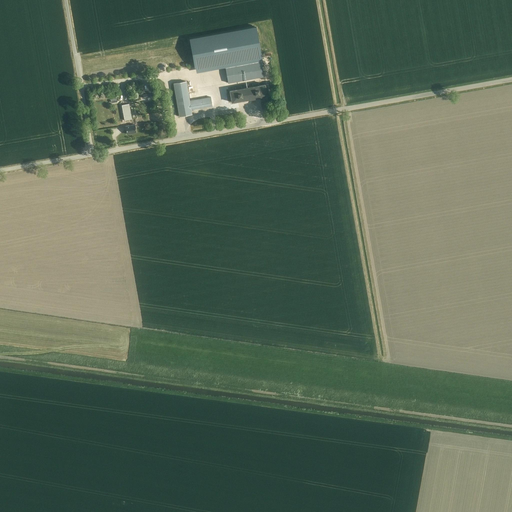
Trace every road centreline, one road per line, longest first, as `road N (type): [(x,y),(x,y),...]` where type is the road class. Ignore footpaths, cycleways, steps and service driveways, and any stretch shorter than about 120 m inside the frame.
road 1 (unclassified): [(92,154),(511,80)]
road 2 (unclassified): [(92,154),(65,0)]
